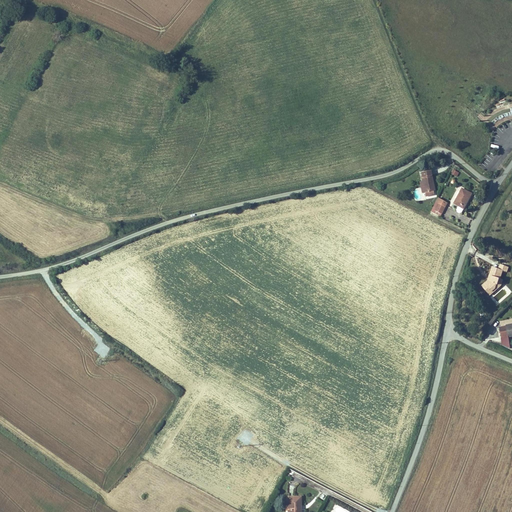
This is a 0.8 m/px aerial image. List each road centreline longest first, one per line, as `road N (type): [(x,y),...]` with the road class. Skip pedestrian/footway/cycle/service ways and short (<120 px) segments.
road 1 (unclassified): [(495,187),(438,143),(355,181),(175,219),(0,276)]
road 2 (tertiary): [(447,332),(425,430),(394,511)]
road 3 (track): [(375,0),(438,143)]
road 4 (tertiary): [(495,187),(454,284),(447,332)]
